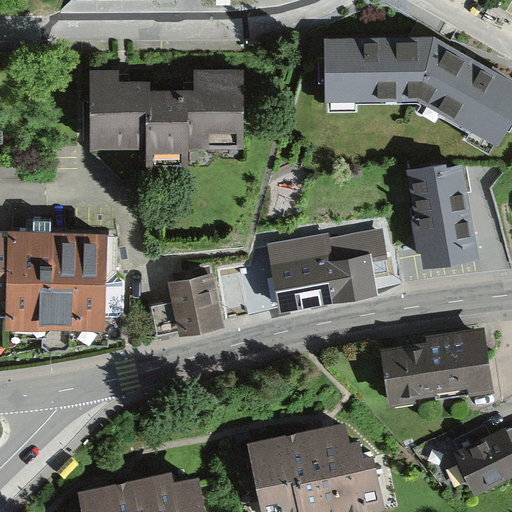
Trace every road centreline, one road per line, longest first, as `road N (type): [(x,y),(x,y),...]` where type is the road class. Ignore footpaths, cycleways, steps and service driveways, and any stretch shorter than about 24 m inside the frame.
road 1 (tertiary): [(511,294),(294,328),(58,390)]
road 2 (residential): [(0,24),(246,25),(330,0)]
road 3 (residential): [(0,186),(126,187)]
